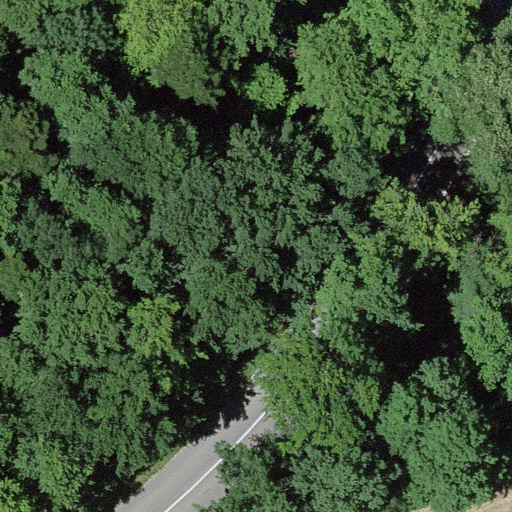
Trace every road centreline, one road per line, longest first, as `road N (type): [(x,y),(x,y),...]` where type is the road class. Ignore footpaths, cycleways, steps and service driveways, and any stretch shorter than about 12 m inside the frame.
road 1 (tertiary): [(159,511),(198,480),(297,368),(511,33)]
road 2 (track): [(0,62),(103,87),(348,43),(511,0)]
